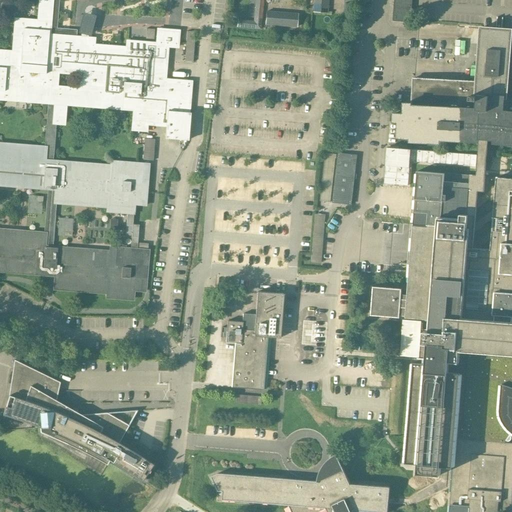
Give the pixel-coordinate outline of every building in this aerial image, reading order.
[(40,0),(38,21),(16,19),(13,52),(0,51),(0,99),(49,103),(45,148),(0,144),(0,270),(54,275),(53,288),(106,292),(106,297),(133,299),(134,291),(145,291),(148,251),(147,251),(148,244),(138,243),(139,226),(133,225),(134,206),(145,207),(148,166),(110,163),(110,167),(51,163),(54,124),(62,125),(63,111),(62,110),(62,103),(133,109),(132,129),(146,130),(146,123),(165,125),(164,138),(187,140),(189,113),(187,113),(190,82),(163,80),(166,46),(177,47),(178,32),(157,30),(156,44),(126,42),(125,49),(93,46),(94,39),(74,38),(75,31),(55,29),(57,0),(40,0)] [(263,0),(255,0),(254,15),(262,16),(263,0)] [(314,0),(313,12),(326,13),(327,0),(314,0)] [(394,0),(393,22),(411,23),(412,0),(394,0)] [(299,27),(299,11),(266,11),(266,26),(299,27)] [(477,166),(477,167),(476,175),(470,175),(445,173),(417,171),(413,224),(408,294),(403,294),(401,294),(402,291),(402,289),(387,288),(373,287),(371,316),(400,318),(400,315),(405,316),(404,329),(403,338),(401,338),(401,346),(400,355),(409,356),(418,357),(418,355),(419,355),(419,356),(426,357),(425,363),(412,362),(405,463),(418,464),(417,473),(440,474),(441,465),(453,466),(450,506),(449,511),(497,511),(498,510),(505,511),(511,511),(511,509),(511,442),(505,441),(506,439),(507,441),(509,441),(511,441),(511,439),(511,435),(510,434),(511,432),(511,177),(510,178),(496,177),(493,213),(490,250),(472,248),(475,220),(477,192),(484,192),(484,184),(485,176),(486,176),(488,154),(489,138),(496,139),(496,142),(511,143),(511,111),(506,111),(511,44),(511,32),(511,29),(503,29),(504,17),(503,17),(503,20),(498,20),(498,17),(497,23),(497,29),(484,28),(482,27),(480,55),(478,82),(416,78),(414,104),(405,103),(404,113),(395,113),(394,121),(400,121),(399,136),(413,137),(412,140),(440,142),(440,138),(479,141),(478,155),(387,148),(384,183),(385,183),(409,185),(409,174),(410,162),(442,164),(474,167),(474,166),(477,166)] [(146,39),(156,40),(157,28),(147,28),(146,39)] [(194,61),(195,31),(187,30),(186,60),(194,61)] [(154,160),(155,138),(145,138),(144,159),(154,160)] [(355,155),(337,153),(332,203),(350,205),(355,155)] [(315,213),(313,256),(323,257),(325,213),(315,213)] [(257,291),(255,323),(227,321),(225,342),(235,342),(232,387),(263,389),(267,337),(280,338),(284,293),(257,291)] [(132,474),(141,481),(153,464),(147,460),(142,457),(133,451),(126,447),(118,442),(137,410),(76,415),(75,409),(77,409),(77,408),(76,408),(75,408),(73,408),(72,408),(70,409),(55,400),(60,382),(14,359),(8,395),(2,414),(12,417),(21,420),(36,419),(36,425),(39,424),(40,428),(40,432),(46,435),(54,438),(61,441),(69,445),(74,447),(82,451),(89,455),(97,459),(106,464),(109,460),(117,465),(124,470),(132,474)] [(257,403),(257,395),(237,394),(237,403),(257,403)] [(370,511),(387,511),(389,487),(350,484),(336,455),(335,455),(342,469),(317,481),(218,473),(211,476),(218,491),(222,491),(221,500),(287,505),(290,511),(319,511),(332,506),(335,511),(353,511),(370,511)]
